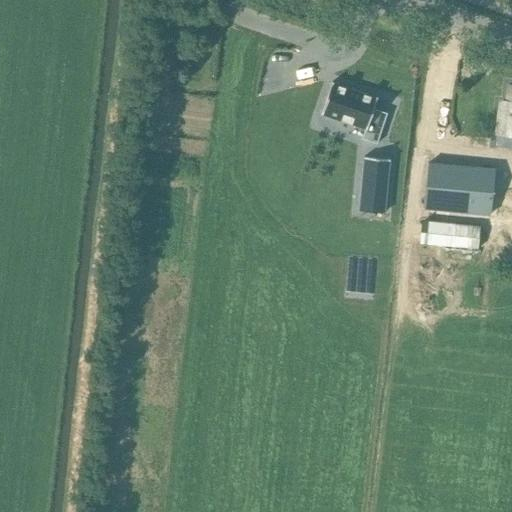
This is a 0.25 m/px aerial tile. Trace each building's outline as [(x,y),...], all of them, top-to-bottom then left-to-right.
[(332,82),(321,115),(323,116),(323,114),(366,129),(362,139),(377,144),(387,114),(374,109),(378,98),(376,97),(376,98),(333,84),(334,83),(332,82)] [(500,104),(495,143),(511,145),(511,86),(509,86),(507,105),(500,104)] [(365,159),(360,211),(384,213),(389,161),(390,161),(390,160),(364,157),(364,159),(365,159)] [(428,163),(424,209),(488,216),(487,220),(483,220),(481,239),(488,239),(511,241),(511,207),(491,205),(494,170),(428,163)] [(422,221),(420,244),(478,249),(480,226),(422,221)]
